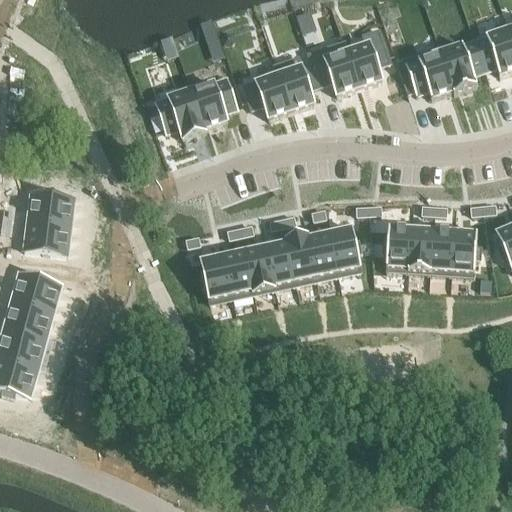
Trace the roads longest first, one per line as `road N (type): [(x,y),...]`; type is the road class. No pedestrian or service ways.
road 1 (residential): [(511,144),(424,155),(320,149),(273,156),(182,188)]
road 2 (residential): [(161,511),(0,444)]
